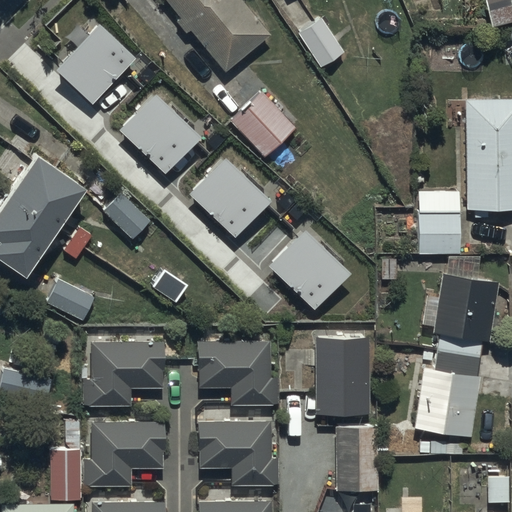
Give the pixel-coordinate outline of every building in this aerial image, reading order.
[(163,0),(176,16),(171,20),(182,34),(187,30),(221,72),(267,34),(238,0),(163,0)] [(511,15),(508,0),(481,0),(487,26),(511,19),(511,15)] [(318,18),(292,35),(313,69),(339,52),(318,18)] [(97,21),(54,67),(91,102),(134,56),(97,21)] [(257,91),(228,119),(262,155),(291,127),(257,91)] [(199,137),(155,92),(119,128),(163,173),(199,137)] [(511,97),(462,99),(464,210),(511,208),(511,97)] [(0,261),(18,273),(76,185),(30,154),(0,198),(0,261)] [(269,201),(224,156),(188,192),(233,236),(269,201)] [(119,192),(101,210),(129,238),(147,220),(119,192)] [(455,192),(415,192),(416,253),(456,252),(455,192)] [(348,274),(303,229),(267,265),(312,310),(348,274)] [(494,282),(438,274),(435,295),(422,293),(418,324),(430,326),(428,334),(436,335),(431,368),(418,366),(409,426),(467,435),(476,374),(473,373),(478,339),(486,340),(494,282)] [(56,278),(44,301),(76,319),(89,297),(56,278)] [(364,336),(309,338),(311,414),(366,413),(364,336)] [(266,340),(193,340),(193,387),(225,387),(225,403),(272,403),(272,376),(266,376),(266,340)] [(159,341),(88,342),(85,342),(86,366),(79,367),(80,407),(126,406),(125,388),(160,387),(159,341)] [(47,380),(1,369),(0,372),(0,371),(0,395),(41,406),(47,380)] [(47,448),(46,498),(76,499),(77,420),(63,420),(62,448),(47,448)] [(267,421),(194,422),(194,467),(226,467),(226,484),(274,483),(274,456),(267,456),(267,421)] [(159,423),(88,422),(87,458),(81,458),(80,483),(126,484),(127,466),(159,466),(159,423)] [(373,424),(330,426),(332,491),(374,490),(373,424)] [(504,477),(484,477),(485,501),(505,501),(504,477)] [(266,511),(266,500),(196,500),(195,511),(266,511)] [(160,511),(160,502),(89,503),(89,511),(160,511)] [(68,511),(68,503),(0,503),(0,511),(68,511)]
